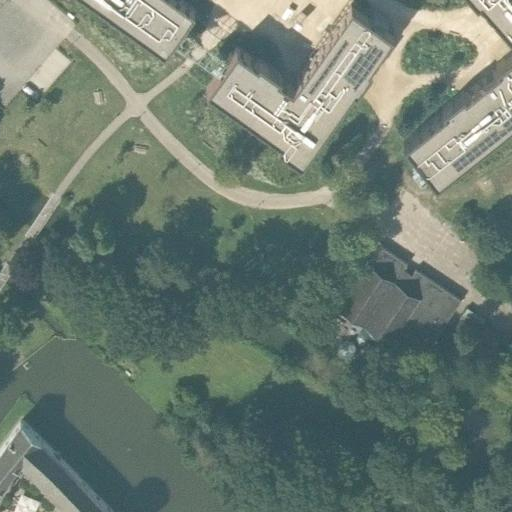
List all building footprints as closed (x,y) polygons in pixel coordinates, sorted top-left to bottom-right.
[(91,0),(164,51),(174,37),(183,44),(192,32),(185,27),(183,30),(180,28),(194,9),(181,0),(91,0)] [(444,111),(403,143),(417,161),(411,166),(421,178),(427,173),(435,183),(511,122),(511,0),(473,0),(476,3),(478,1),(511,38),(511,52),(495,66),(497,68),(464,94),(463,92),(442,108),(444,111)] [(219,70),(206,89),(279,141),(276,145),(301,163),(353,89),(355,91),(371,69),(368,68),(393,34),(382,26),(386,20),(374,11),(369,17),(350,4),(291,86),(279,77),(280,75),(258,59),(257,62),(236,47),(222,66),(219,64),(225,55),(219,51),(210,63),(219,70)] [(455,301),(373,247),(317,328),(339,344),(335,351),(400,392),(455,301)] [(113,511),(41,439),(19,420),(0,445),(0,511),(113,511)]
